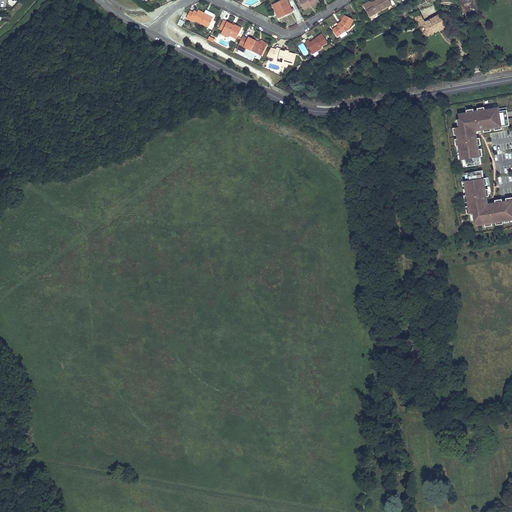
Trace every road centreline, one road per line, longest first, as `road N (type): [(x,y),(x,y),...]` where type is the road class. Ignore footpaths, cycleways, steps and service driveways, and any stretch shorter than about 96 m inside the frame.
road 1 (tertiary): [(145,30),(262,91),(312,107),(511,79)]
road 2 (residential): [(347,0),(289,33),(219,0)]
